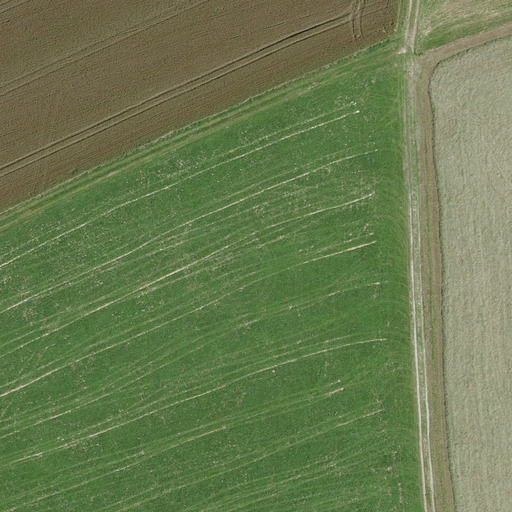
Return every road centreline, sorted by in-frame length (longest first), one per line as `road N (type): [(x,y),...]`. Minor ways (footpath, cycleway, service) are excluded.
road 1 (track): [(0,235),(408,50),(414,0)]
road 2 (track): [(408,50),(423,511)]
